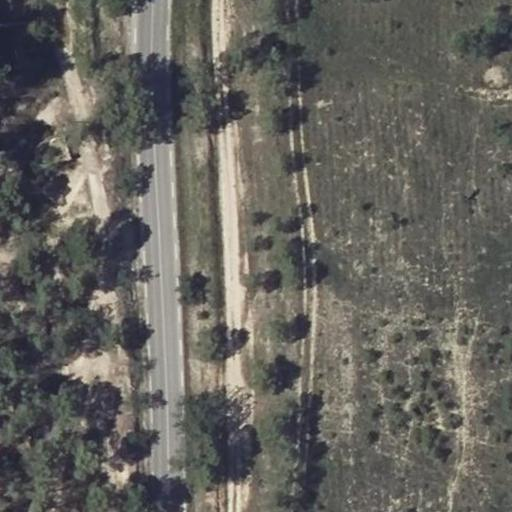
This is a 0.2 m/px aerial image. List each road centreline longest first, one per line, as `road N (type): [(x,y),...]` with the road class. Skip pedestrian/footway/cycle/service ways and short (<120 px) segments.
road 1 (primary): [(153,0),(150,114),(169,511)]
road 2 (track): [(219,0),(234,511)]
